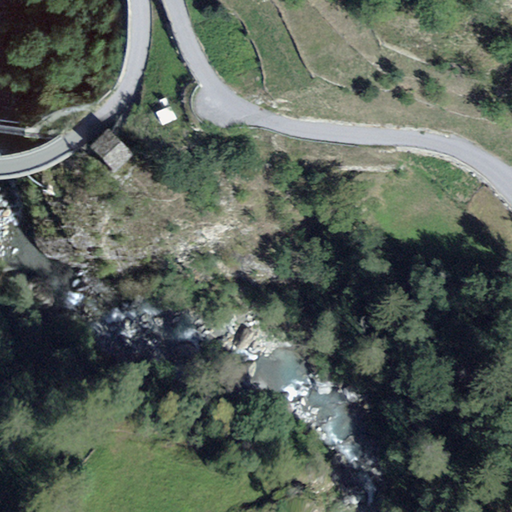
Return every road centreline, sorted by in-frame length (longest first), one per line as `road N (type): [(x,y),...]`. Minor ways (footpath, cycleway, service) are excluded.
road 1 (residential): [(174,0),(199,63),(223,101),(242,113),(292,131),(441,150),(494,177),(511,196)]
road 2 (residential): [(0,167),(51,153),(124,95),(139,0)]
